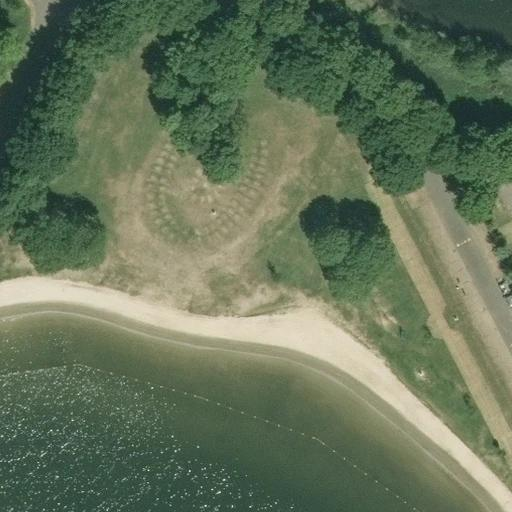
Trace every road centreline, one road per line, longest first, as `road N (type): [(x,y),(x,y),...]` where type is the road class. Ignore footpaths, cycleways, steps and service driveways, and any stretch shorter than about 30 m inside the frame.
road 1 (unclassified): [(436,182),(366,94),(233,0)]
road 2 (unclassified): [(511,334),(436,182)]
road 3 (unclassified): [(0,125),(58,0)]
